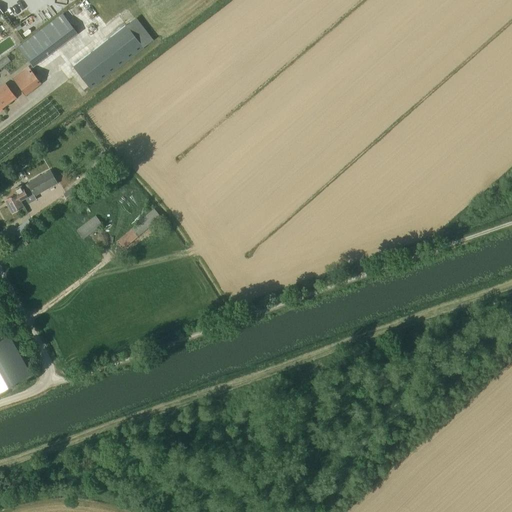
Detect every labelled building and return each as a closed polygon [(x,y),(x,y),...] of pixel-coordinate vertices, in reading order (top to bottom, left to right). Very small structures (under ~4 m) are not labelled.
[(22,0),(33,17),(59,0),(22,0)] [(18,48),(34,69),(78,34),(63,14),(18,48)] [(73,67),(91,89),(144,49),(126,26),(73,67)] [(0,67),(1,69),(12,61),(9,56),(0,62),(0,67)] [(12,78),(25,95),(41,83),(29,67),(12,78)] [(0,88),(0,110),(16,98),(5,85),(0,88)] [(6,201),(12,213),(23,208),(20,201),(33,194),(35,197),(58,183),(50,171),(27,183),(28,184),(14,191),(17,195),(6,201)] [(63,194),(68,202),(81,193),(76,186),(63,194)] [(116,242),(123,250),(160,217),(153,209),(116,242)] [(77,230),(83,240),(103,225),(96,217),(77,230)] [(0,391),(29,375),(8,337),(0,341),(0,391)]
